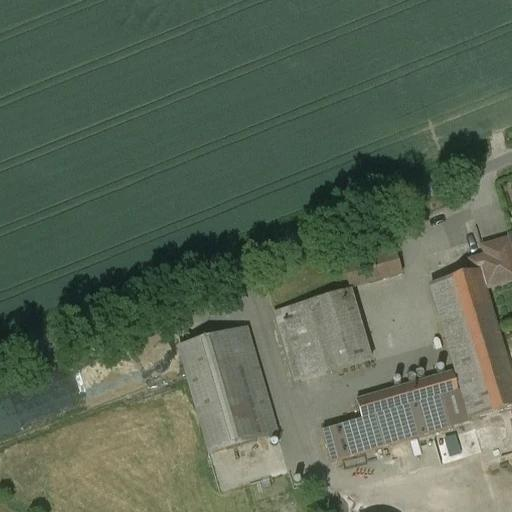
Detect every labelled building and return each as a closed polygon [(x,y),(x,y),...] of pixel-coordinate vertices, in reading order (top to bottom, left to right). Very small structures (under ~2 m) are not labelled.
[(394,248),(342,263),(349,290),(401,275),(394,248)] [(479,274),(439,285),(460,357),(464,356),(483,419),(511,410),(511,389),(499,344),(479,274)] [(350,293),(273,315),(294,385),(370,362),(350,293)] [(246,330),(178,351),(208,457),(276,437),(246,330)] [(452,377),(356,404),(361,422),(321,434),(330,465),(451,430),(442,400),(457,396),(452,377)]
